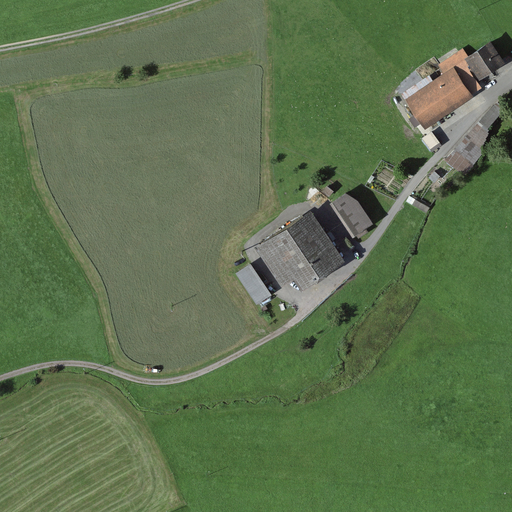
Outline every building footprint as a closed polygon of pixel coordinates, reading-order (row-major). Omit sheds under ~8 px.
[(505,61),(490,39),(468,54),(463,47),(438,64),(443,72),(405,98),(425,128),(474,95),(472,93),(482,86),(477,80),(505,61)] [(506,107),(498,100),(487,110),(451,153),(444,158),(464,173),(485,149),(483,147),(489,127),(506,107)] [(442,144),(432,130),(422,137),(432,151),(442,144)] [(358,199),(346,191),(330,202),(353,236),(374,222),(358,199)] [(346,259),(312,208),(255,246),(282,285),(294,277),(302,289),(346,259)] [(272,293),(251,262),(236,272),(257,303),(272,293)]
